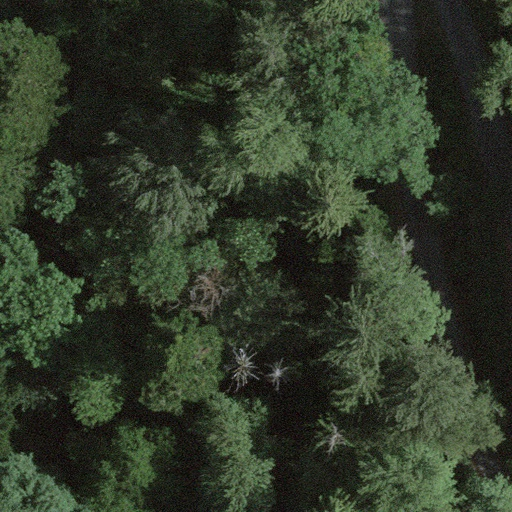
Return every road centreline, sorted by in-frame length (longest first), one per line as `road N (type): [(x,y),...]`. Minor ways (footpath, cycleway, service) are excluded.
road 1 (unclassified): [(404,0),(410,129),(437,287),(510,511)]
road 2 (unclassified): [(511,161),(437,0)]
